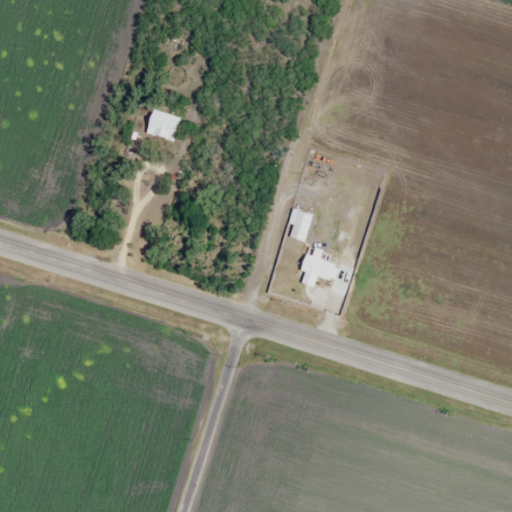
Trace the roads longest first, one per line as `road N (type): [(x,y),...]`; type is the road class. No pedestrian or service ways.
road 1 (track): [(184,511),(242,318),(355,0)]
road 2 (secondary): [(511,404),(242,318)]
road 3 (secondary): [(242,318),(0,241)]
